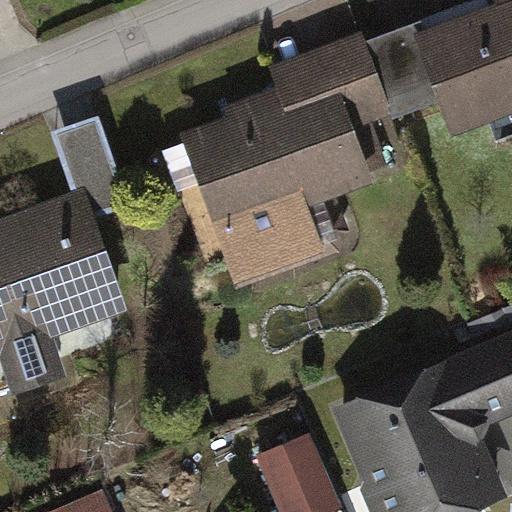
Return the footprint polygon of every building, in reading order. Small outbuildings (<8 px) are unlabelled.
[(358,42),(385,121),(428,104),(445,141),(481,126),(489,145),(511,135),(511,0),(495,0),(418,29),(413,20),(358,42)] [(385,121),(358,42),(352,32),(260,68),(267,89),(216,108),(219,120),(172,137),(229,288),(342,246),(329,200),(402,169),(385,121)] [(0,367),(12,364),(26,407),(80,390),(67,350),(137,328),(103,223),(136,213),(109,127),(58,144),(76,201),(0,224),(0,367)] [(327,410),(371,511),(474,511),(501,500),(471,432),(511,414),(511,349),(505,333),(327,410)] [(273,511),(323,511),(333,509),(303,434),(251,454),(273,511)] [(101,511),(92,491),(42,511),(101,511)]
